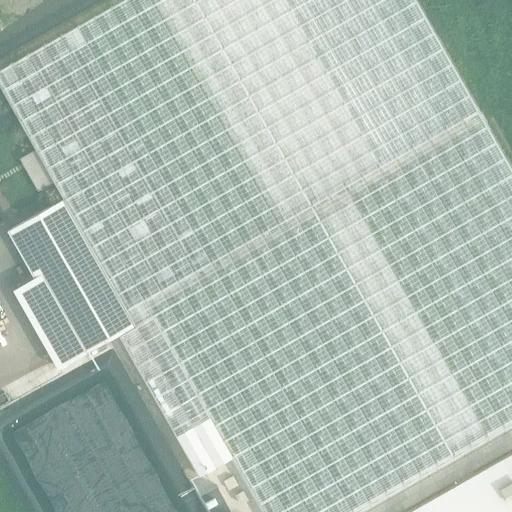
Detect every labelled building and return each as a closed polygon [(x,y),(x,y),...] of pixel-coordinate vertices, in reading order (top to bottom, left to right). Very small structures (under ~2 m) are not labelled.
[(121,0),(0,69),(0,85),(64,198),(135,325),(118,334),(199,476),(233,457),(263,511),(353,511),(511,422),(511,168),(416,0),(121,0)] [(64,198),(8,230),(35,278),(15,290),(59,368),(86,352),(118,334),(135,325),(64,198)] [(511,511),(511,453),(407,511),(511,511)] [(233,476),(223,481),(228,490),(237,485),(233,476)] [(231,511),(217,486),(200,495),(209,511),(231,511)] [(243,491),(235,495),(240,504),(248,500),(243,491)]
